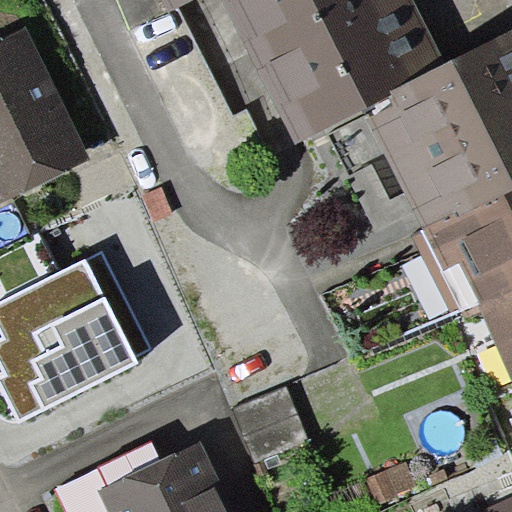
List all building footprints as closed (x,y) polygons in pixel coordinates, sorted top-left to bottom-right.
[(163,0),(170,13),(196,0),(222,0),(297,145),(365,110),(393,96),(390,90),(447,61),(415,0),(163,0)] [(26,26),(0,38),(0,202),(90,159),(26,26)] [(511,188),(511,29),(447,61),(390,90),(393,96),(365,110),(425,231),(511,188)] [(511,291),(511,188),(425,231),(413,234),(449,310),(459,305),(465,318),(483,310),(481,306),(511,291)] [(102,253),(86,261),(136,357),(151,349),(102,253)] [(85,259),(0,302),(0,327),(4,336),(0,337),(0,363),(6,375),(0,377),(0,385),(19,423),(138,362),(136,357),(86,261),(85,259)] [(511,291),(481,306),(483,310),(511,379),(511,291)] [(349,359),(287,385),(310,439),(372,412),(349,359)] [(287,385),(233,408),(255,461),(310,439),(287,385)] [(98,490),(108,511),(234,511),(200,441),(98,490)] [(416,483),(406,461),(366,480),(377,502),(416,483)] [(511,511),(511,495),(474,511),(511,511)]
